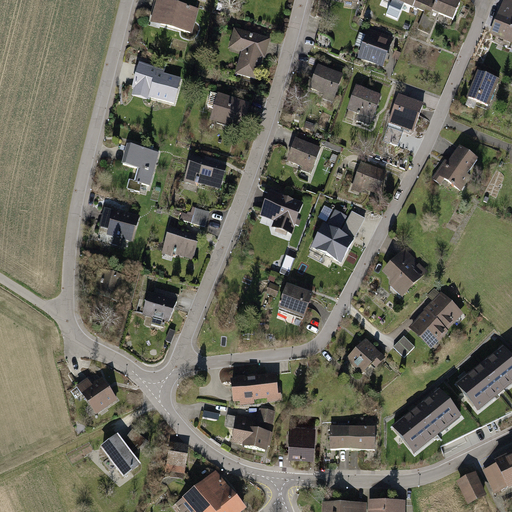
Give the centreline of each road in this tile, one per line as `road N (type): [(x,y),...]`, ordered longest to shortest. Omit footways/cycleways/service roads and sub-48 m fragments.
road 1 (residential): [(177,366),(300,352),(327,335),(439,118),(489,0)]
road 2 (residential): [(126,0),(75,214),(67,322),(78,340),(132,370),(154,396)]
road 3 (residential): [(177,366),(245,197),(303,0)]
road 4 (residential): [(283,478),(417,481),(511,440)]
road 5 (track): [(0,482),(141,412),(154,396)]
road 6 (residential): [(154,396),(203,447),(242,471),(283,478)]
